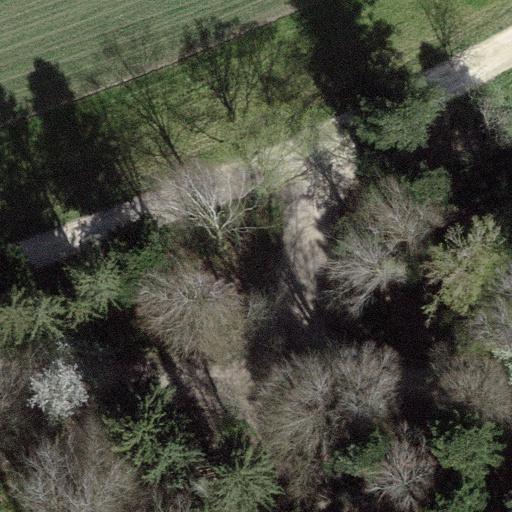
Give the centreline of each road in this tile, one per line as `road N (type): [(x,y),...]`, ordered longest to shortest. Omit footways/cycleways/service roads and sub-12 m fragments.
road 1 (residential): [(0,267),(354,128),(511,44)]
road 2 (track): [(0,370),(289,376),(511,397)]
road 3 (track): [(354,128),(318,186),(289,376),(285,434),(324,511)]
